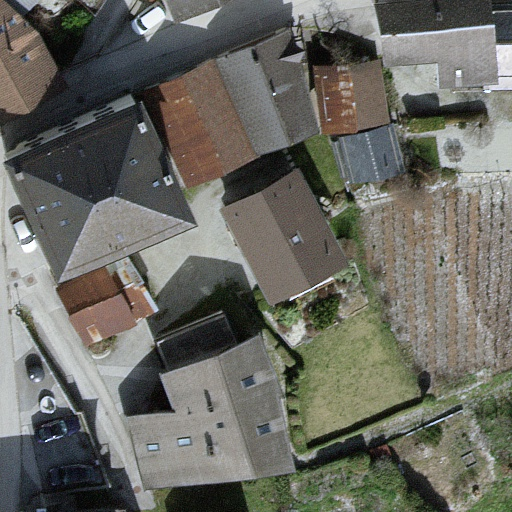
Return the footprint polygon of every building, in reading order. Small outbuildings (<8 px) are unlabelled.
[(135,0),(134,2),(154,34),(350,0),(135,0)] [(482,0),(478,0),(385,12),(388,61),(442,58),(444,84),(488,82),(488,86),(511,85),(511,9),(483,10),(482,0)] [(287,34),(149,98),(189,183),(315,128),(287,34)] [(0,40),(0,96),(25,82),(0,40)] [(375,66),(319,73),(326,128),(382,122),(375,66)] [(132,101),(7,157),(59,273),(184,217),(132,101)] [(397,170),(387,131),(344,142),(354,181),(397,170)] [(297,178),(229,214),(273,299),(342,264),(297,178)] [(126,265),(68,291),(88,335),(146,309),(126,265)] [(179,419),(133,423),(149,482),(286,463),(275,396),(256,344),(166,377),(179,419)]
